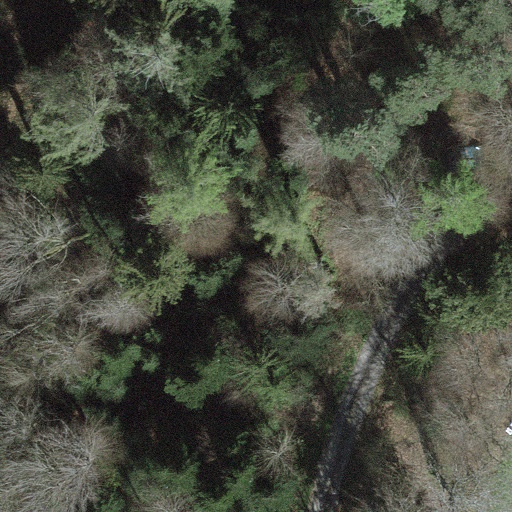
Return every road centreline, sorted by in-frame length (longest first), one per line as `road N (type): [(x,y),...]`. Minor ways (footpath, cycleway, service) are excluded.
road 1 (track): [(0,415),(15,353),(19,107),(39,0)]
road 2 (unclassified): [(511,182),(467,209),(398,301),(350,390),(318,511)]
